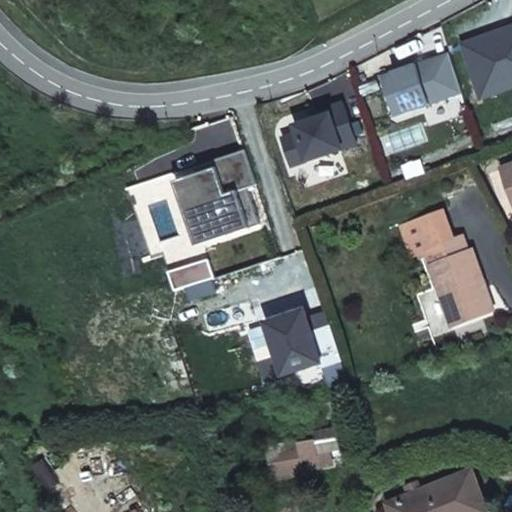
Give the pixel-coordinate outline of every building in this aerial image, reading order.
[(480,37),(463,43),(474,73),(489,68),(497,90),(511,84),(511,25),(498,30),(500,35),(482,42),(480,37)] [(480,37),(482,42),(500,35),(498,30),(480,37)] [(449,51),(380,75),(393,115),(462,92),(449,51)] [(474,73),(482,96),(497,90),(489,68),(474,73)] [(291,164),(356,142),(342,101),(327,107),(329,113),(312,118),(295,124),(297,132),(282,137),(291,164)] [(312,118),(329,113),(327,107),(310,112),(312,118)] [(255,183),(243,148),(212,158),(214,165),(179,177),(201,242),(258,223),(245,186),(255,183)] [(511,163),(498,169),(511,205),(511,163)] [(179,177),(172,179),(194,244),(201,242),(179,177)] [(488,310),(477,280),(481,278),(471,249),(467,250),(461,236),(452,239),(441,210),(399,225),(409,255),(424,250),(450,324),(488,310)] [(492,308),(481,278),(477,280),(488,310),(492,308)] [(322,370),(303,315),(262,329),(281,384),(322,370)] [(329,418),(345,414),(341,399),(325,402),(329,418)] [(318,455),(317,451),(315,438),(298,441),(301,458),(303,458),(318,455)] [(301,458),(298,441),(268,446),(273,478),(305,472),(305,469),(303,458),(301,458)] [(333,464),(330,449),(317,451),(318,455),(303,458),(305,469),(333,464)] [(409,496),(388,504),(391,511),(484,511),(486,511),(471,472),(422,491),(409,496)] [(418,481),(406,486),(409,496),(422,491),(418,481)]
